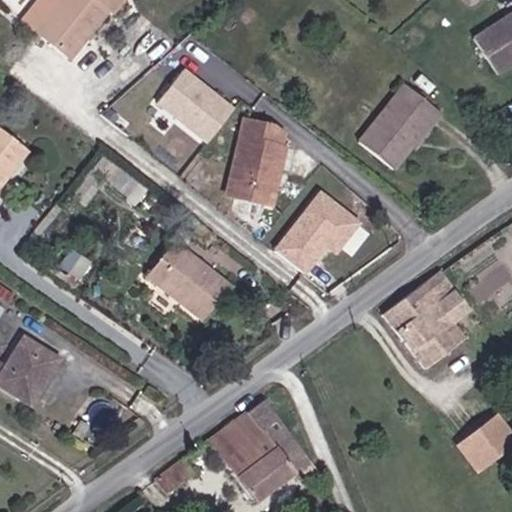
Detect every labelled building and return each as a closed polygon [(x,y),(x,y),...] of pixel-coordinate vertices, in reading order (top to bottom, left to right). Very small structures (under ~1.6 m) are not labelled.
[(59,0),(34,33),(69,61),(108,11),(111,14),(121,0),(59,0)] [(511,12),(471,39),(496,77),(511,66),(511,12)] [(187,37),(137,81),(153,100),(204,55),(187,37)] [(410,147),(438,113),(404,85),(357,143),(391,171),(410,147)] [(443,117),(438,113),(410,147),(415,151),(443,117)] [(278,176),(273,175),(283,130),(242,121),(226,196),(271,206),(278,176)] [(0,184),(25,152),(0,133),(0,184)] [(72,196),(83,206),(97,190),(85,180),(72,196)] [(302,274),(323,247),(333,255),(360,219),(316,186),(268,248),(302,274)] [(145,276),(202,322),(229,288),(172,243),(145,276)] [(438,273),(381,316),(422,370),(461,341),(435,306),(453,293),(438,273)] [(0,296),(9,302),(13,297),(13,296),(0,286),(0,296)] [(13,297),(9,302),(15,307),(19,301),(13,297)] [(0,374),(0,387),(29,406),(58,361),(23,339),(0,374)] [(261,402),(206,443),(251,504),(297,470),(306,481),(315,475),(261,402)] [(451,438),(472,472),(511,445),(511,433),(496,409),(451,438)] [(182,461),(152,483),(162,496),(192,475),(182,461)]
